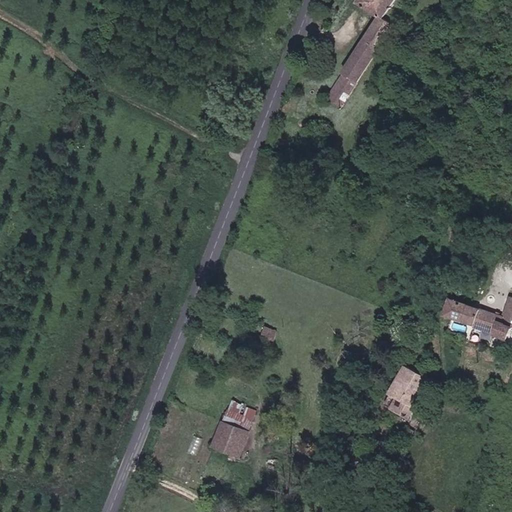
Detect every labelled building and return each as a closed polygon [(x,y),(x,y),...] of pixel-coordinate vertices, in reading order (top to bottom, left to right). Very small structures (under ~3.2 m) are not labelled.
[(346,71),(331,96),(344,105),(396,23),(385,16),(395,0),(361,0),(361,1),(382,14),(346,70),(346,71)] [(482,326),(487,311),(456,301),(452,315),(482,326)] [(511,342),(511,327),(504,324),(499,339),(511,343),(511,342)] [(410,416),(432,378),(408,364),(392,392),(399,397),(393,407),(410,416)] [(224,418),(222,423),(214,443),(241,452),(250,428),(224,418)]
